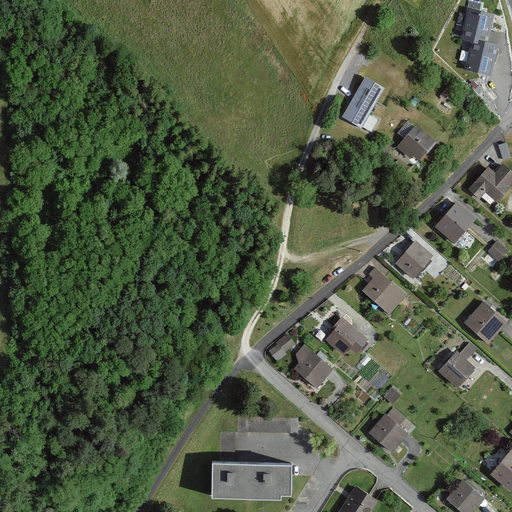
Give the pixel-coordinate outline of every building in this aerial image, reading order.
[(472,41),(482,44),(489,17),(469,11),(461,38),(472,41)] [(472,41),(465,69),(485,74),(492,47),(482,44),(472,41)] [(385,89),(365,78),(343,119),(372,134),(379,121),(371,116),(385,89)] [(427,122),(403,151),(425,169),(449,141),(427,122)] [(506,144),(500,146),(504,159),(510,157),(506,144)] [(491,167),(473,189),(485,198),(490,191),(502,201),(511,188),(511,167),(505,162),(497,172),(491,167)] [(483,219),(463,201),(441,224),(460,243),(483,219)] [(421,239),(401,262),(420,278),(440,256),(421,239)] [(500,239),(490,250),(502,260),(511,249),(500,239)] [(412,294),(379,265),(373,272),(379,277),(367,290),(395,314),(412,294)] [(511,319),(487,298),(468,320),(495,343),(511,324),(511,319)] [(352,316),(330,339),(350,357),(359,347),(365,352),(377,339),(352,316)] [(269,346),(277,358),(298,343),(289,332),(269,346)] [(341,369),(309,341),(297,354),(308,363),(302,370),(324,389),(341,369)] [(483,368),(461,349),(443,369),(465,388),(483,368)] [(396,384),(386,395),(397,404),(406,393),(396,384)] [(383,411),(367,430),(390,450),(406,431),(383,411)] [(410,429),(414,424),(406,417),(402,423),(410,429)] [(511,448),(509,446),(488,471),(509,489),(511,484),(511,448)] [(280,458),(206,458),(205,494),(280,495),(280,458)] [(471,511),(484,497),(462,478),(446,496),(464,511),(471,511)] [(366,511),(376,497),(354,483),(336,511),(335,511),(366,511)]
